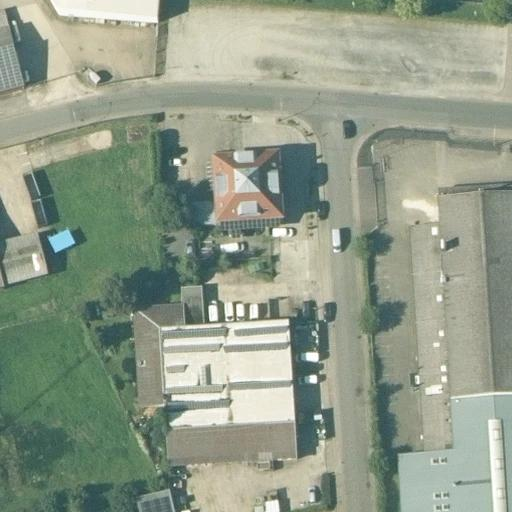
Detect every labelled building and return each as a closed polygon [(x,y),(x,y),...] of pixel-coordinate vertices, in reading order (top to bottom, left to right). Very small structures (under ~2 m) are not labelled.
[(159,0),(49,0),(59,17),(157,25),(159,0)] [(4,12),(0,13),(0,96),(25,90),(10,32),(9,32),(4,12)] [(279,160),(214,164),(219,227),(282,224),(279,160)] [(511,189),(438,194),(440,229),(452,406),(511,401),(511,189)] [(217,206),(191,207),(193,229),(219,227),(217,206)] [(440,229),(410,231),(424,458),(425,458),(425,459),(455,457),(452,406),(440,229)] [(0,291),(4,291),(3,288),(47,276),(38,239),(0,248),(0,291)] [(183,312),(136,315),(140,368),(139,368),(139,372),(140,372),(142,403),(164,402),(160,335),(185,333),(183,312)] [(185,333),(160,335),(164,402),(166,436),(167,436),(295,428),(289,326),(185,333)] [(511,511),(511,401),(452,406),(455,457),(425,459),(425,458),(424,458),(398,459),(401,511),(511,511)] [(295,428),(167,436),(169,469),(271,462),(271,463),(297,461),(295,428)]
